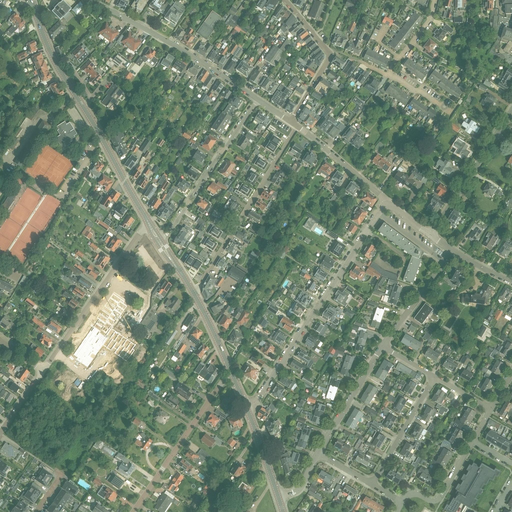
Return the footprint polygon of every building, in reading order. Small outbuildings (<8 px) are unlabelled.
[(128,2),(129,0),(128,0),(124,0),(123,0),(118,0),(116,6),(120,8),(120,9),(124,11),(128,2)] [(136,10),(140,13),(148,0),(135,0),(131,7),(134,9),(136,7),(137,8),(136,10)] [(160,13),(163,14),(166,10),(170,4),(167,2),(164,6),(162,5),(164,2),(160,0),(153,0),(149,6),(155,11),(154,12),(159,15),(160,13)] [(262,11),(267,3),(263,0),(259,0),(255,6),(262,11)] [(263,21),(269,12),(271,9),(274,11),(279,3),(276,0),(269,0),(267,3),(262,11),(257,17),(263,21)] [(450,19),(451,16),(452,12),(452,8),(451,8),(450,8),(452,1),(449,0),(445,0),(444,7),(447,7),(447,11),(448,11),(446,18),(450,19)] [(490,23),(493,23),(495,9),(493,9),(492,0),(486,0),(487,3),(485,3),(484,3),(483,8),(486,8),(486,11),(492,11),(492,16),(491,16),(490,23)] [(493,23),(492,37),(498,39),(489,54),(499,61),(503,55),(500,54),(499,56),(499,54),(496,54),(496,50),(499,50),(501,42),(508,44),(503,50),(511,56),(511,0),(502,0),(500,0),(500,2),(503,2),(503,5),(504,5),(506,5),(506,15),(507,18),(499,15),(499,10),(495,9),(493,23)] [(52,12),(60,20),(63,17),(63,18),(69,12),(68,12),(71,9),(63,1),(60,4),(59,4),(57,2),(53,6),(55,9),(54,9),(55,9),(52,12)] [(72,11),(77,15),(85,7),(86,5),(82,1),(80,2),(72,11)] [(166,10),(163,14),(166,16),(164,19),(169,22),(170,20),(176,24),(182,14),(186,8),(176,1),(174,3),(172,2),(170,4),(166,10)] [(313,6),(322,10),(324,4),(315,1),(313,6)] [(345,6),(353,9),(355,5),(347,1),(345,6)] [(455,8),(455,12),(457,12),(457,8),(459,8),(459,11),(464,11),(464,8),(465,8),(465,5),(463,5),(463,1),(455,1),(455,8)] [(188,13),(193,17),(199,8),(193,5),(188,13)] [(276,19),(284,8),(280,6),(272,18),(275,20),(276,19)] [(311,11),(320,15),(322,10),(313,6),(311,11)] [(229,15),(233,18),(235,15),(238,11),(232,7),(228,14),(229,15)] [(287,11),(284,8),(276,19),(278,20),(280,18),(281,19),(287,11)] [(411,17),(419,23),(422,19),(416,14),(417,12),(414,10),(413,12),(414,13),(411,17)] [(203,23),(196,33),(207,41),(214,30),(222,18),(212,11),(204,23),(203,23)] [(290,13),(287,11),(279,22),(283,25),(290,13)] [(309,17),(318,21),(320,15),(311,11),(309,17)] [(297,21),(290,13),(283,25),(281,28),(280,29),(284,33),(289,29),(289,28),(297,21)] [(12,25),(13,26),(20,19),(19,17),(18,15),(17,14),(16,14),(15,14),(10,19),(9,21),(11,24),(12,25)] [(223,27),(225,28),(232,19),(233,18),(229,15),(226,20),(223,23),(225,24),(223,27)] [(233,18),(232,19),(238,24),(241,26),(244,21),(235,15),(233,18)] [(415,28),(419,23),(411,17),(409,15),(408,16),(410,18),(408,21),(407,22),(415,28)] [(385,24),(390,27),(393,21),(388,18),(385,24)] [(6,33),(9,36),(11,35),(19,28),(19,29),(20,29),(22,31),(25,27),(23,25),(25,24),(25,22),(23,20),(22,21),(20,19),(13,26),(8,31),(8,32),(6,33)] [(411,33),(415,28),(407,22),(405,20),(404,21),(406,23),(404,27),(411,33)] [(52,41),(60,34),(66,27),(60,21),(53,27),(49,32),(52,41)] [(288,31),(292,36),(294,34),(296,33),(302,27),(298,22),(292,28),(288,31)] [(347,30),(352,32),(356,24),(351,22),(347,30)] [(239,33),(241,31),(243,27),(241,26),(238,24),(234,30),(239,33)] [(99,33),(105,38),(112,28),(108,25),(106,27),(105,26),(99,33)] [(433,37),(439,42),(441,39),(442,40),(445,36),(444,35),(448,31),(451,33),(453,30),(446,25),(444,28),(443,30),(440,28),(438,31),(437,29),(434,33),(435,35),(433,37)] [(408,37),(411,33),(404,27),(401,30),(398,28),(397,30),(399,32),(400,31),(408,37)] [(105,38),(111,42),(116,35),(115,34),(116,32),(112,28),(105,38)] [(193,31),(189,28),(187,32),(183,38),(181,42),(186,45),(192,35),(191,35),(193,31)] [(260,35),(262,37),(265,34),(268,30),(265,28),(260,35)] [(173,37),(180,42),(185,33),(179,29),(173,37)] [(297,44),(299,43),(298,43),(308,35),(304,30),(298,35),(300,38),(297,40),(295,42),(297,44)] [(393,34),(396,36),(404,42),(408,37),(400,31),(399,32),(397,35),(394,33),(393,34)] [(122,42),(127,47),(135,37),(130,34),(129,36),(127,35),(122,42)] [(332,44),(337,46),(342,36),(336,34),(332,44)] [(186,45),(190,48),(193,44),(197,39),(192,35),(186,45)] [(298,43),(299,43),(301,45),(304,43),(306,45),(312,40),(308,35),(298,43)] [(337,46),(343,49),(347,38),(342,36),(337,46)] [(392,41),(400,47),(404,42),(396,36),(393,39),(391,38),(390,39),(392,41)] [(127,47),(133,51),(139,44),(138,43),(139,41),(135,37),(127,47)] [(279,60),(282,57),(284,53),(289,47),(291,43),(286,39),(279,50),(273,46),(264,60),(275,67),(277,64),(279,61),(279,60)] [(351,52),(359,55),(361,50),(358,48),(360,44),(361,42),(356,40),(355,42),(355,44),(351,52)] [(427,54),(434,59),(437,54),(431,49),(435,45),(429,40),(423,47),(429,51),(427,54)] [(17,56),(19,60),(28,57),(27,55),(37,51),(34,46),(36,45),(34,42),(30,43),(29,41),(26,42),(27,45),(26,45),(28,50),(17,56)] [(311,50),(317,46),(313,41),(307,46),(311,50)] [(345,49),(351,52),(355,44),(349,41),(345,49)] [(397,51),(400,47),(392,41),(389,45),(388,44),(387,45),(389,47),(390,46),(397,51)] [(195,51),(200,55),(204,48),(203,47),(205,44),(201,42),(195,51)] [(200,55),(205,58),(213,47),(209,44),(206,49),(204,48),(200,55)] [(229,52),(232,55),(238,46),(234,44),(229,52)] [(74,58),(80,63),(88,55),(80,46),(72,54),(75,57),(74,58)] [(232,55),(237,58),(241,53),(239,52),(241,49),(238,46),(232,55)] [(310,56),(312,59),(315,55),(320,50),(317,46),(311,50),(313,52),(310,56)] [(212,62),(217,66),(223,56),(224,55),(228,48),(225,47),(222,52),(219,51),(212,62)] [(363,58),(369,61),(373,52),(373,51),(368,49),(368,48),(367,47),(365,50),(367,50),(363,58)] [(141,55),(135,64),(140,67),(144,60),(146,62),(148,59),(155,64),(158,60),(153,57),(156,53),(149,48),(146,53),(145,53),(143,55),(141,55)] [(373,52),(369,61),(374,63),(378,54),(374,52),(376,49),(374,48),(373,51),(373,52)] [(207,59),(212,62),(219,51),(217,50),(215,52),(213,50),(207,59)] [(311,59),(319,67),(324,57),(324,56),(320,50),(315,55),(312,59),(311,59)] [(113,60),(110,58),(105,64),(111,69),(114,64),(119,68),(122,63),(124,65),(124,66),(127,68),(131,63),(118,53),(113,60)] [(384,57),(386,54),(384,53),(383,56),(378,54),(374,63),(379,66),(384,57)] [(33,65),(43,60),(41,54),(32,57),(30,58),(33,65)] [(167,68),(168,69),(174,58),(168,55),(165,60),(164,59),(161,58),(157,65),(160,67),(161,65),(165,67),(165,68),(167,68)] [(217,66),(222,69),(227,62),(228,60),(223,56),(217,66)] [(331,63),(340,69),(344,62),(336,56),(331,63)] [(389,59),(384,57),(379,66),(385,68),(389,61),(390,61),(391,59),(390,58),(389,59)] [(403,66),(408,69),(413,62),(408,58),(403,66)] [(239,72),(239,73),(242,68),(243,68),(245,65),(246,66),(247,64),(248,62),(243,59),(235,70),(236,71),(236,72),(238,73),(239,72)] [(35,71),(46,66),(43,60),(33,65),(35,71)] [(173,67),(181,73),(186,66),(177,60),(173,67)] [(231,60),(224,70),(231,75),(238,64),(236,63),(233,61),(231,60)] [(309,67),(306,65),(302,63),(298,60),(297,60),(296,63),(300,66),(298,68),(300,70),(302,71),(304,69),(307,70),(305,73),(306,75),(308,75),(310,76),(310,77),(312,77),(313,78),(316,72),(311,69),(312,69),(309,67)] [(86,74),(88,76),(94,70),(91,68),(94,65),(89,61),(81,69),(86,74)] [(341,69),(344,71),(344,72),(344,73),(345,73),(345,74),(346,74),(347,74),(347,73),(348,73),(350,75),(356,67),(353,64),(352,65),(349,63),(348,64),(345,62),(341,69)] [(407,70),(412,74),(418,65),(413,62),(408,69),(407,70)] [(187,71),(196,77),(197,75),(201,69),(193,63),(189,69),(188,69),(187,71)] [(239,73),(247,78),(253,69),(252,69),(253,68),(250,65),(249,67),(248,66),(249,65),(247,64),(246,66),(245,65),(243,68),(242,68),(239,73)] [(412,74),(417,77),(423,69),(418,65),(412,74)] [(37,75),(38,77),(49,73),(46,66),(35,71),(37,75)] [(257,85),(261,88),(267,78),(268,77),(265,74),(264,76),(259,73),(261,70),(258,68),(256,71),(256,70),(249,80),(250,80),(248,82),(252,85),(254,82),(257,85)] [(417,77),(422,81),(428,73),(423,69),(417,77)] [(501,76),(510,83),(511,79),(511,72),(509,70),(509,71),(506,69),(504,73),(506,74),(505,75),(502,73),(500,76),(501,76)] [(88,81),(93,86),(101,77),(97,72),(96,73),(94,70),(88,76),(91,78),(88,81)] [(198,80),(203,83),(209,74),(204,70),(198,80)] [(428,79),(433,82),(439,74),(434,70),(428,79)] [(133,75),(126,71),(119,81),(122,84),(125,80),(128,82),(133,75)] [(335,77),(337,75),(331,71),(327,76),(333,80),(335,77)] [(362,85),(368,75),(363,72),(359,78),(357,77),(355,80),(357,81),(362,85)] [(38,77),(31,80),(33,83),(39,80),(41,79),(43,82),(51,78),(53,77),(52,74),(50,75),(49,73),(38,77)] [(202,86),(208,90),(216,78),(210,74),(204,84),(202,86)] [(433,82),(438,86),(444,77),(439,74),(433,82)] [(172,85),(174,87),(176,83),(177,83),(180,78),(177,76),(174,81),(172,85)] [(510,83),(501,76),(499,79),(502,82),(501,83),(499,82),(497,85),(498,86),(506,91),(509,88),(507,87),(510,83)] [(266,92),(274,80),(273,79),(272,79),(269,77),(267,79),(261,88),(266,92)] [(367,85),(376,91),(378,88),(377,87),(380,83),(376,81),(377,80),(374,77),(373,78),(371,81),(370,80),(367,85)] [(446,79),(444,77),(438,86),(443,89),(449,81),(446,79)] [(335,93),(338,95),(341,90),(334,85),(331,83),(330,83),(322,78),(319,83),(328,88),(330,90),(335,93)] [(276,81),(274,80),(266,92),(272,95),(278,86),(279,84),(276,82),(275,84),(274,83),(276,81)] [(217,81),(212,89),(208,96),(206,98),(209,100),(210,98),(213,95),(216,97),(218,94),(224,86),(217,81)] [(453,84),(449,81),(443,89),(448,93),(454,85),(453,84)] [(47,94),(47,95),(60,88),(59,86),(59,85),(58,83),(56,82),(50,86),(47,88),(49,91),(50,91),(49,92),(49,93),(47,94)] [(326,90),(328,88),(319,83),(315,89),(318,92),(320,89),(321,90),(320,92),(323,95),(326,90)] [(275,104),(287,88),(281,84),(277,89),(281,91),(279,93),(277,91),(271,100),(271,101),(271,102),(273,103),(274,103),(275,104)] [(101,103),(113,112),(116,108),(115,107),(118,102),(116,101),(123,93),(113,85),(107,92),(109,94),(101,103)] [(390,95),(395,88),(390,85),(385,92),(390,95)] [(453,95),(458,88),(455,86),(454,85),(448,93),(452,96),(453,95)] [(295,90),(302,95),(305,91),(304,91),(297,86),(295,90)] [(393,97),(395,99),(401,91),(396,87),(395,88),(390,95),(393,97)] [(52,96),(54,99),(56,98),(57,98),(63,94),(63,93),(62,91),(61,91),(60,88),(47,95),(46,96),(47,98),(52,95),(52,96)] [(280,107),(282,109),(287,101),(286,100),(287,98),(288,97),(289,97),(292,92),(287,88),(275,104),(276,105),(277,105),(277,106),(279,108),(280,107)] [(453,95),(458,98),(463,91),(460,89),(458,88),(453,95)] [(220,95),(227,100),(231,93),(226,90),(225,92),(223,91),(220,95)] [(319,100),(323,103),(326,98),(327,97),(324,95),(322,96),(314,91),(312,96),(319,100)] [(395,99),(400,102),(406,94),(401,91),(395,99)] [(206,98),(208,96),(204,94),(200,101),(198,105),(201,107),(206,98)] [(406,94),(400,102),(405,106),(410,98),(406,94)] [(482,105),(489,110),(492,106),(494,107),(496,104),(494,103),(497,99),(490,94),(489,95),(486,94),(480,103),(483,105),(482,105)] [(223,113),(230,117),(235,109),(236,109),(237,109),(239,111),(244,102),(242,101),(235,96),(232,100),(230,99),(228,104),(229,104),(223,113)] [(355,96),(352,100),(362,108),(365,104),(355,96)] [(412,108),(410,110),(412,111),(413,109),(413,108),(417,101),(413,99),(409,105),(412,108)] [(286,112),(289,114),(289,113),(291,113),(297,105),(289,100),(288,102),(287,101),(282,109),(283,110),(287,112),(286,112)] [(215,111),(220,103),(217,101),(211,109),(215,111)] [(417,111),(421,104),(417,101),(413,108),(413,109),(417,111)] [(420,113),(418,115),(420,116),(421,114),(425,107),(421,104),(417,111),(420,113)] [(145,111),(150,114),(154,109),(149,106),(145,111)] [(314,108),(312,106),(310,110),(305,106),(302,112),(308,116),(311,111),(312,111),(314,108)] [(39,110),(38,110),(35,108),(34,107),(27,118),(31,121),(39,110)] [(425,116),(425,115),(429,110),(425,107),(421,114),(425,116)] [(429,118),(434,111),(430,108),(429,110),(425,115),(429,117),(429,118)] [(303,123),(307,126),(313,118),(316,114),(312,111),(311,111),(308,116),(303,123)] [(433,121),(438,114),(434,111),(429,118),(429,117),(427,120),(429,121),(427,123),(429,125),(433,120),(433,121)] [(218,118),(227,124),(231,118),(230,117),(223,113),(222,112),(218,118)] [(255,119),(254,121),(256,123),(258,121),(260,122),(256,129),(257,130),(266,116),(259,112),(257,115),(254,119),(255,119)] [(297,119),(303,123),(308,116),(302,112),(297,119)] [(307,126),(311,129),(315,125),(320,118),(316,114),(313,118),(307,126)] [(433,121),(436,123),(437,123),(442,117),(438,114),(433,121)] [(271,120),(266,116),(257,130),(256,131),(258,133),(263,126),(266,128),(271,120)] [(326,116),(324,119),(317,127),(325,133),(332,124),(328,121),(327,121),(329,118),(326,116)] [(436,123),(435,125),(436,126),(438,124),(441,126),(446,119),(442,117),(437,123),(436,123)] [(215,123),(224,129),(227,124),(218,118),(215,123)] [(474,134),(476,135),(477,133),(478,134),(481,130),(480,129),(476,126),(477,124),(472,121),(472,122),(467,119),(465,123),(462,126),(467,129),(465,131),(470,134),(471,134),(472,135),(474,134)] [(14,163),(21,167),(31,152),(33,149),(35,145),(36,146),(50,126),(43,121),(29,141),(26,145),(25,148),(14,163)] [(115,130),(118,132),(121,128),(122,125),(125,127),(126,125),(124,123),(121,121),(115,130)] [(56,138),(63,151),(68,148),(67,146),(70,144),(69,143),(72,141),(71,139),(75,137),(74,136),(77,134),(74,130),(70,123),(67,125),(65,122),(57,127),(59,130),(57,131),(60,135),(56,138)] [(459,128),(451,122),(448,126),(456,132),(459,128)] [(211,128),(221,134),(224,129),(215,123),(211,128)] [(333,139),(336,141),(346,128),(340,123),(338,125),(337,128),(332,124),(325,133),(333,140),(333,139)] [(347,144),(348,142),(357,131),(351,126),(349,128),(342,137),(345,139),(343,141),(347,144)] [(177,134),(180,137),(182,134),(177,130),(174,128),(172,131),(171,131),(175,133),(176,132),(177,133),(177,134)] [(352,149),(356,152),(358,150),(357,150),(364,141),(359,138),(363,134),(359,130),(349,143),(354,147),(352,149)] [(111,140),(114,145),(122,141),(121,139),(124,137),(121,132),(117,134),(118,136),(111,140)] [(191,136),(185,132),(182,137),(188,141),(191,136)] [(237,145),(243,150),(249,141),(250,139),(253,142),(255,138),(247,133),(245,136),(245,138),(243,136),(237,145)] [(206,141),(212,146),(216,141),(209,136),(206,141)] [(278,139),(276,138),(273,136),(269,142),(277,147),(281,141),(278,139)] [(13,150),(20,141),(15,137),(8,147),(13,150)] [(129,149),(132,151),(135,146),(139,141),(135,138),(131,145),(129,149)] [(461,158),(465,161),(467,158),(470,153),(466,150),(468,147),(463,143),(464,141),(460,139),(459,141),(455,146),(456,147),(453,151),(457,153),(457,154),(462,157),(461,158)] [(139,151),(144,154),(147,149),(151,143),(146,140),(139,151)] [(122,141),(114,145),(117,151),(124,148),(124,147),(127,146),(125,143),(124,144),(122,141)] [(202,146),(209,151),(212,146),(206,141),(202,146)] [(277,148),(277,147),(269,142),(265,148),(273,154),(273,153),(277,148)] [(294,157),(300,161),(303,156),(300,154),(303,149),(295,144),(292,149),(297,153),(294,157)] [(117,151),(120,157),(127,153),(126,152),(129,150),(127,146),(124,147),(124,148),(117,151)] [(197,160),(201,163),(202,163),(203,163),(204,160),(204,159),(205,156),(203,155),(203,154),(198,150),(197,152),(195,151),(193,154),(194,155),(192,158),(196,161),(197,160)] [(400,158),(404,160),(409,152),(405,150),(400,158)] [(299,163),(297,166),(293,172),(295,174),(301,165),(304,161),(311,166),(312,163),(315,165),(318,161),(315,159),(316,157),(309,153),(308,154),(307,153),(302,160),(301,160),(299,163)] [(263,160),(264,157),(259,154),(257,157),(258,157),(254,164),(264,171),(268,163),(264,161),(263,160)] [(124,166),(130,170),(135,163),(135,164),(138,159),(132,155),(129,159),(124,166)] [(235,160),(242,165),(245,160),(238,155),(235,160)] [(377,165),(382,159),(378,155),(373,161),(377,165)] [(391,158),(392,157),(389,155),(387,158),(385,156),(382,159),(377,165),(382,169),(387,162),(391,158)] [(223,166),(236,175),(237,172),(233,169),(235,166),(234,165),(235,164),(229,161),(229,162),(227,160),(223,166)] [(446,173),(450,175),(452,171),(451,170),(450,168),(451,164),(446,161),(445,163),(440,161),(438,164),(435,168),(440,171),(445,174),(446,173)] [(101,174),(99,173),(104,166),(101,164),(100,164),(97,162),(90,171),(99,178),(101,174)] [(328,180),(334,170),(335,169),(325,162),(317,173),(318,174),(321,170),(328,174),(325,178),(328,180)] [(388,173),(390,172),(389,171),(389,170),(392,166),(387,162),(382,169),(388,173)] [(293,172),(297,166),(294,164),(291,168),(285,163),(282,169),(288,173),(291,175),(293,172)] [(135,179),(136,179),(141,173),(139,172),(141,167),(138,165),(135,169),(136,170),(131,176),(134,178),(135,179)] [(229,175),(233,178),(234,177),(236,175),(223,166),(219,172),(221,173),(221,174),(226,178),(226,177),(227,177),(229,175)] [(257,171),(251,167),(249,170),(251,171),(245,181),(253,186),(255,182),(255,181),(256,180),(259,176),(255,173),(257,171)] [(192,177),(195,179),(196,177),(198,174),(197,173),(198,172),(192,168),(190,170),(187,174),(192,177)] [(399,172),(394,179),(404,185),(405,184),(411,189),(415,182),(412,180),(414,177),(421,182),(426,185),(430,179),(425,175),(415,168),(410,174),(411,175),(409,178),(399,172)] [(82,177),(87,179),(90,173),(86,170),(82,177)] [(336,172),(334,170),(328,180),(327,182),(331,184),(333,180),(336,182),(335,185),(333,188),(337,191),(342,183),(341,182),(344,177),(337,172),(336,172)] [(275,175),(272,179),(273,179),(271,182),(277,186),(283,176),(284,177),(286,174),(280,171),(279,173),(277,172),(277,173),(276,175),(275,175)] [(162,184),(164,180),(167,176),(164,173),(158,183),(161,185),(162,184)] [(435,193),(442,197),(443,195),(444,196),(448,189),(441,184),(439,183),(440,181),(432,175),(430,178),(439,185),(437,188),(438,188),(435,193)] [(101,185),(104,186),(108,179),(103,176),(98,185),(100,186),(101,185)] [(144,179),(142,178),(137,185),(143,189),(148,182),(146,181),(148,179),(145,177),(144,179)] [(173,185),(171,188),(176,192),(178,189),(183,192),(182,192),(185,193),(187,188),(188,188),(189,188),(190,186),(190,184),(181,179),(180,178),(178,180),(180,181),(176,187),(173,185)] [(104,192),(106,193),(107,192),(112,183),(110,182),(111,181),(108,179),(104,186),(101,190),(104,192)] [(159,189),(164,191),(166,186),(168,183),(164,180),(162,184),(159,189)] [(225,186),(218,181),(216,185),(222,188),(225,191),(229,186),(228,185),(230,183),(228,182),(225,186)] [(209,194),(213,197),(214,195),(218,190),(219,191),(222,188),(216,185),(213,182),(210,187),(209,187),(207,190),(211,192),(209,194)] [(349,199),(352,201),(354,197),(353,196),(358,188),(358,187),(359,186),(353,182),(351,183),(345,191),(344,193),(347,195),(349,193),(351,195),(349,199)] [(483,195),(488,198),(490,195),(492,197),(495,193),(498,195),(501,197),(503,194),(500,192),(501,191),(497,189),(498,189),(495,187),(494,187),(489,183),(484,191),(485,192),(483,195)] [(144,196),(149,200),(154,193),(157,189),(149,184),(147,189),(148,190),(144,196)] [(238,191),(235,189),(233,192),(239,196),(241,193),(241,194),(243,195),(247,197),(252,190),(242,184),(238,191)] [(0,208),(0,211),(5,214),(8,210),(7,209),(20,190),(15,186),(0,208)] [(176,192),(171,188),(167,194),(172,197),(176,192)] [(260,196),(268,200),(270,200),(273,196),(277,198),(279,195),(269,189),(267,193),(264,190),(260,196)] [(100,204),(107,209),(111,203),(114,205),(115,202),(116,202),(120,196),(114,192),(110,198),(106,195),(104,198),(100,204)] [(363,208),(364,207),(371,196),(366,192),(361,200),(364,202),(360,206),(363,208)] [(441,208),(444,204),(439,201),(440,198),(434,194),(432,197),(434,198),(428,208),(429,208),(428,210),(430,211),(430,213),(432,214),(434,214),(436,215),(437,213),(440,208),(441,208)] [(237,209),(237,208),(239,204),(235,202),(237,199),(232,196),(230,199),(232,200),(226,210),(233,214),(236,210),(236,209),(237,209)] [(366,209),(367,209),(369,205),(371,207),(375,201),(376,201),(377,200),(377,198),(376,198),(375,198),(371,196),(364,207),(366,209)] [(350,206),(353,207),(356,203),(358,200),(358,199),(355,198),(350,206)] [(154,208),(156,209),(159,205),(160,205),(161,203),(155,199),(151,205),(151,206),(152,207),(153,208),(154,208)] [(198,211),(203,214),(205,211),(206,212),(207,213),(211,208),(209,207),(211,204),(205,200),(204,201),(201,200),(197,205),(200,207),(198,211)] [(262,209),(263,210),(267,205),(258,200),(255,205),(262,209)] [(465,203),(467,211),(474,210),(472,201),(465,203)] [(114,214),(120,218),(122,216),(127,209),(120,204),(119,206),(118,206),(116,209),(117,209),(115,212),(116,212),(114,214)] [(171,204),(169,207),(164,204),(158,212),(160,213),(158,216),(162,219),(165,222),(167,219),(169,215),(170,216),(170,215),(171,215),(173,212),(172,212),(173,211),(172,211),(175,207),(171,204)] [(355,215),(363,219),(367,214),(359,209),(357,208),(353,213),(355,215)] [(454,228),(455,228),(462,217),(458,215),(459,213),(455,210),(448,221),(452,224),(451,225),(451,226),(454,228)] [(261,222),(264,218),(261,216),(256,214),(255,215),(250,212),(247,217),(257,223),(259,220),(261,222)] [(352,220),(359,225),(363,219),(355,215),(352,220)] [(123,227),(125,228),(126,226),(128,227),(129,226),(130,227),(131,225),(131,224),(131,223),(132,223),(134,221),(133,221),(133,220),(128,216),(123,223),(121,226),(123,227)] [(108,226),(111,228),(112,226),(110,225),(112,222),(107,218),(103,223),(108,226)] [(199,231),(205,222),(198,218),(196,222),(199,224),(196,229),(199,231)] [(109,228),(100,221),(97,224),(107,231),(109,228)] [(345,226),(343,228),(353,235),(357,228),(351,225),(347,222),(346,222),(345,225),(344,225),(345,226)] [(422,251),(385,223),(379,232),(412,256),(403,280),(413,284),(422,260),(419,259),(422,251)] [(474,240),(476,241),(482,232),(481,231),(483,229),(478,226),(474,223),(470,229),(473,231),(469,236),(470,237),(469,238),(473,241),(474,240)] [(81,234),(89,240),(92,235),(89,232),(91,229),(87,226),(81,234)] [(189,242),(189,241),(193,235),(191,233),(192,230),(185,226),(183,229),(183,228),(182,228),(180,231),(180,233),(179,235),(189,242)] [(212,226),(208,233),(212,236),(213,237),(214,237),(218,239),(222,232),(212,226)] [(247,231),(253,235),(254,234),(255,232),(255,231),(257,228),(254,226),(252,229),(249,228),(247,231)] [(237,230),(234,236),(243,241),(246,236),(248,233),(244,231),(242,234),(237,230)] [(483,245),(490,250),(492,246),(493,247),(495,243),(498,245),(499,244),(502,238),(498,235),(496,238),(489,233),(486,237),(488,238),(483,245)] [(103,237),(117,247),(121,241),(115,237),(113,240),(113,239),(112,241),(111,240),(111,239),(107,236),(105,235),(103,237)] [(189,242),(189,241),(189,242),(179,235),(177,237),(175,237),(174,239),(174,241),(173,243),(176,246),(177,244),(182,247),(182,246),(185,248),(189,242)] [(107,248),(113,252),(117,247),(103,237),(101,240),(107,244),(108,243),(109,244),(109,245),(107,248)] [(206,247),(207,247),(206,248),(208,249),(208,248),(212,251),(217,244),(207,238),(202,245),(200,244),(199,246),(204,249),(206,247)] [(261,245),(265,247),(269,241),(265,238),(261,245)] [(228,245),(236,251),(237,249),(240,251),(243,246),(236,242),(236,243),(231,240),(228,245)] [(330,252),(338,257),(345,247),(337,241),(330,252)] [(498,254),(506,258),(511,248),(511,241),(510,245),(506,242),(498,254)] [(369,244),(366,249),(375,255),(376,253),(373,252),(375,248),(369,244)] [(225,251),(233,256),(236,251),(228,245),(225,250),(225,251)] [(362,254),(369,259),(371,255),(373,257),(375,255),(366,249),(362,254)] [(184,263),(190,267),(190,268),(191,267),(197,258),(196,258),(198,255),(192,251),(190,254),(189,255),(184,263)] [(95,256),(105,264),(109,259),(103,254),(100,258),(98,257),(99,256),(96,254),(95,256)] [(95,264),(102,269),(105,264),(95,256),(93,259),(94,260),(93,263),(95,264)] [(320,259),(321,260),(323,261),(332,267),(335,262),(326,256),(325,258),(322,256),(320,259)] [(191,267),(196,271),(199,268),(200,266),(202,262),(197,258),(191,267)] [(232,267),(233,266),(230,264),(229,266),(226,265),(228,263),(220,258),(218,261),(224,265),(224,266),(225,267),(225,266),(227,268),(228,267),(230,269),(232,267)] [(323,261),(321,260),(318,265),(329,272),(332,267),(323,261)] [(222,271),(225,267),(224,266),(224,265),(218,261),(215,266),(222,271)] [(382,276),(397,281),(399,276),(385,271),(373,261),(370,266),(376,271),(381,275),(382,276)] [(66,263),(63,267),(66,269),(67,268),(68,269),(75,273),(74,274),(78,277),(78,276),(79,276),(81,273),(77,270),(70,266),(66,263)] [(95,278),(96,279),(98,277),(97,276),(99,273),(92,269),(94,267),(90,265),(88,269),(86,273),(89,274),(89,275),(95,279),(95,278)] [(235,268),(245,275),(246,275),(248,272),(237,265),(235,268)] [(352,270),(350,274),(351,274),(350,276),(355,279),(356,278),(360,280),(362,275),(364,276),(366,274),(364,272),(359,269),(360,269),(355,266),(352,270)] [(372,276),(376,271),(370,266),(370,267),(366,273),(372,276)] [(230,269),(229,272),(226,276),(239,284),(245,275),(235,268),(232,267),(230,269)] [(316,273),(325,279),(328,274),(319,269),(319,268),(318,268),(316,271),(317,272),(316,273)] [(455,285),(459,288),(464,278),(459,275),(460,273),(456,270),(450,280),(456,283),(455,285)] [(378,280),(381,275),(376,271),(372,276),(374,277),(374,276),(377,278),(376,279),(378,280)] [(313,277),(322,283),(325,279),(316,273),(315,275),(312,272),(310,275),(313,277)] [(63,279),(72,285),(74,282),(65,276),(65,277),(63,275),(61,277),(60,278),(63,280),(63,279)] [(209,275),(205,282),(212,286),(216,280),(209,275)] [(219,287),(224,279),(220,277),(215,285),(219,287)] [(81,278),(78,283),(81,285),(88,289),(90,287),(91,286),(91,285),(91,284),(85,279),(85,280),(81,278)] [(34,282),(44,290),(47,286),(41,282),(40,283),(36,279),(34,282)] [(309,285),(307,284),(306,286),(307,287),(308,287),(309,288),(307,291),(313,294),(315,295),(317,292),(316,292),(320,286),(316,284),(317,283),(313,280),(310,286),(309,285)] [(152,295),(153,296),(154,296),(156,292),(161,295),(164,297),(167,293),(166,292),(171,285),(165,281),(162,286),(159,290),(156,288),(153,293),(152,295)] [(203,293),(202,293),(206,300),(213,295),(210,289),(210,288),(211,289),(213,287),(212,286),(205,282),(202,286),(202,292),(203,293)] [(7,284),(4,290),(10,293),(13,287),(7,284)] [(243,290),(246,292),(247,290),(247,291),(249,289),(245,286),(241,284),(239,287),(243,290)] [(390,289),(389,290),(393,291),(400,294),(402,288),(397,286),(395,285),(395,286),(394,288),(391,286),(390,289)] [(465,302),(485,304),(487,304),(488,299),(493,289),(485,285),(480,295),(475,294),(475,297),(466,295),(465,302)] [(72,292),(81,298),(82,298),(83,298),(84,296),(83,296),(85,293),(76,287),(72,292)] [(386,287),(385,290),(389,291),(388,295),(387,296),(391,297),(398,300),(400,294),(393,291),(389,290),(390,289),(386,287)] [(503,301),(504,300),(507,293),(508,294),(510,290),(505,287),(500,296),(498,299),(503,301)] [(335,300),(346,307),(347,304),(344,303),(350,294),(344,291),(342,294),(339,291),(336,295),(337,295),(336,296),(337,297),(335,300)] [(78,303),(73,299),(74,298),(65,292),(62,295),(71,301),(68,304),(75,308),(76,308),(77,306),(77,305),(78,303)] [(381,292),(380,295),(387,297),(385,302),(389,304),(395,306),(398,300),(387,296),(388,295),(381,292)] [(93,327),(73,355),(77,357),(76,359),(87,367),(93,359),(90,356),(92,353),(95,355),(103,345),(111,351),(113,347),(116,350),(114,353),(127,362),(134,350),(133,349),(135,345),(111,328),(127,306),(123,303),(124,301),(113,293),(105,305),(102,309),(91,326),(93,327)] [(227,293),(223,299),(228,302),(232,296),(227,293)] [(299,303),(306,308),(308,305),(308,304),(311,299),(307,297),(308,296),(305,294),(299,303)] [(168,307),(175,312),(179,306),(178,305),(181,302),(174,298),(171,302),(168,300),(165,304),(168,307)] [(273,300),(270,305),(275,308),(277,305),(280,307),(282,304),(277,301),(276,302),(273,300)] [(286,315),(291,318),(294,313),(300,317),(305,309),(296,303),(294,302),(293,304),(286,315)] [(376,303),(374,308),(377,309),(376,314),(375,314),(382,317),(384,311),(381,309),(381,308),(378,307),(379,304),(376,303)] [(211,308),(214,315),(221,312),(220,310),(223,308),(220,304),(211,308)] [(426,304),(420,312),(427,317),(428,318),(434,310),(426,304)] [(267,309),(276,315),(278,310),(276,309),(275,308),(270,305),(267,309)] [(326,310),(336,317),(338,315),(340,316),(344,311),(337,307),(336,309),(330,305),(326,310)] [(232,316),(237,320),(240,315),(241,315),(244,310),(239,306),(236,311),(235,311),(232,316)] [(59,315),(66,320),(71,314),(63,308),(62,310),(58,307),(56,310),(60,313),(59,315)] [(151,309),(141,324),(146,327),(150,320),(155,313),(156,312),(151,309)] [(343,313),(351,319),(354,314),(346,309),(343,313)] [(236,322),(241,326),(244,322),(246,323),(249,319),(247,318),(249,314),(244,310),(236,322)] [(336,317),(326,310),(323,315),(322,318),(328,322),(329,319),(332,321),(331,322),(336,326),(339,321),(335,318),(336,317)] [(495,318),(498,320),(499,319),(503,313),(498,310),(494,316),(496,317),(495,318)] [(415,319),(422,324),(427,317),(420,312),(415,319)] [(155,313),(150,320),(155,323),(160,316),(155,313)] [(373,320),(380,323),(382,317),(375,314),(375,315),(373,320)] [(183,334),(186,336),(189,333),(189,332),(190,330),(197,320),(190,315),(183,325),(188,329),(186,331),(186,330),(183,334)] [(219,324),(226,329),(232,321),(224,316),(219,324)] [(0,323),(0,325),(6,330),(8,327),(11,330),(14,325),(11,322),(9,324),(5,321),(8,319),(5,317),(3,319),(0,323)] [(261,317),(257,324),(260,325),(260,326),(263,327),(267,321),(264,319),(261,317)] [(283,328),(290,333),(293,327),(291,325),(292,323),(284,317),(280,322),(285,325),(283,328)] [(47,326),(51,329),(57,334),(61,328),(55,323),(56,321),(51,318),(50,320),(51,321),(47,326)] [(373,322),(371,327),(378,329),(380,323),(373,320),(373,322)] [(36,324),(42,329),(45,325),(39,321),(36,324)] [(326,325),(324,327),(318,323),(314,329),(320,333),(319,335),(323,337),(329,327),(326,325)] [(258,324),(253,331),(257,334),(262,327),(258,324)] [(359,338),(366,340),(368,334),(362,332),(358,330),(359,327),(354,325),(352,330),(357,332),(357,333),(361,334),(359,338)] [(191,341),(196,346),(199,341),(197,340),(199,337),(199,336),(201,333),(198,331),(196,329),(190,337),(189,338),(188,339),(190,340),(189,341),(190,342),(191,341)] [(164,342),(168,345),(172,338),(174,335),(177,332),(173,330),(164,342)] [(227,341),(236,347),(243,336),(234,330),(227,341)] [(272,334),(284,341),(287,336),(278,330),(276,333),(273,331),(272,334)] [(43,344),(47,347),(48,347),(49,346),(50,345),(50,344),(52,341),(47,338),(48,337),(42,333),(41,336),(43,337),(39,342),(43,345),(43,344)] [(272,340),(281,346),(284,341),(272,334),(271,336),(273,338),(272,340)] [(310,335),(307,340),(318,347),(318,346),(321,342),(318,340),(310,335)] [(402,342),(409,347),(414,339),(406,335),(402,342)] [(357,344),(364,346),(366,340),(359,338),(359,339),(357,344)] [(409,347),(417,351),(422,344),(414,339),(409,347)] [(312,349),(315,351),(316,348),(319,350),(320,348),(318,347),(307,340),(304,344),(312,349)] [(355,350),(362,353),(364,346),(357,344),(353,342),(354,341),(350,340),(349,345),(356,347),(355,350)] [(265,342),(260,351),(269,357),(275,348),(265,342)] [(176,351),(181,355),(186,346),(181,343),(176,351)] [(242,348),(250,353),(252,350),(248,347),(248,346),(245,344),(242,348)] [(34,352),(41,357),(44,352),(34,345),(33,348),(35,349),(35,350),(34,352)] [(194,354),(200,359),(202,356),(205,352),(207,353),(209,351),(208,349),(204,346),(204,347),(202,345),(196,351),(197,351),(195,353),(194,354)] [(328,351),(333,355),(337,350),(332,346),(328,351)] [(499,352),(498,353),(504,356),(505,356),(508,358),(511,352),(505,348),(502,346),(499,352)] [(425,356),(431,359),(435,352),(433,351),(433,349),(430,347),(425,356)] [(442,352),(443,350),(438,348),(437,350),(436,349),(435,352),(431,359),(436,362),(442,353),(442,352)] [(307,366),(311,368),(314,362),(309,359),(308,360),(306,358),(307,358),(309,356),(308,355),(308,354),(301,350),(296,356),(304,361),(308,364),(307,366)] [(107,353),(103,360),(108,363),(112,355),(107,353)] [(323,359),(329,362),(333,356),(327,353),(323,359)] [(347,357),(345,362),(352,364),(354,358),(347,356),(347,357)] [(443,366),(449,370),(453,363),(450,361),(451,359),(448,357),(447,359),(443,366)] [(256,364),(261,368),(264,363),(260,360),(258,359),(255,364),(256,364)] [(290,366),(300,372),(302,368),(305,370),(307,367),(304,365),(303,366),(294,360),(290,366)] [(449,370),(454,373),(458,366),(460,364),(454,360),(453,363),(449,370)] [(494,366),(501,370),(505,364),(498,360),(494,366)] [(380,368),(388,373),(392,365),(385,361),(380,368)] [(201,370),(205,365),(200,362),(194,372),(198,375),(201,370)] [(345,363),(343,368),(350,370),(352,364),(345,362),(345,363)] [(19,373),(26,377),(27,377),(28,377),(29,375),(28,374),(30,372),(19,365),(18,367),(16,368),(15,370),(19,373)] [(207,374),(204,379),(209,383),(211,380),(216,374),(217,374),(219,371),(210,365),(208,367),(205,365),(202,371),(207,374)] [(241,372),(254,380),(257,376),(255,375),(257,372),(246,365),(241,372)] [(461,377),(469,382),(473,375),(469,373),(472,368),(469,366),(466,371),(465,370),(461,377)] [(491,372),(498,376),(501,370),(494,366),(493,369),(491,368),(489,370),(491,372)] [(166,368),(164,371),(177,380),(179,377),(166,368)] [(343,369),(341,374),(348,377),(350,370),(343,368),(343,369)] [(376,376),(383,381),(388,373),(380,368),(376,376)] [(25,379),(26,377),(19,373),(16,377),(23,382),(24,382),(25,380),(25,379)] [(493,377),(486,373),(484,377),(487,379),(484,384),(491,388),(494,383),(491,381),(493,377)] [(289,388),(291,390),(296,383),(293,381),(292,382),(283,376),(280,382),(289,388)] [(308,384),(310,386),(313,382),(304,376),(302,380),(308,384)] [(331,386),(338,388),(340,382),(337,381),(338,378),(331,376),(329,382),(332,383),(331,386)] [(403,380),(401,382),(414,390),(417,385),(414,383),(414,382),(414,381),(412,379),(411,380),(408,385),(406,383),(406,382),(403,380)] [(9,388),(16,393),(19,388),(19,387),(17,385),(16,386),(12,383),(9,381),(6,386),(9,388)] [(175,392),(187,400),(191,394),(188,392),(190,389),(179,382),(177,385),(179,386),(176,390),(177,390),(175,392)] [(407,393),(411,395),(414,390),(401,382),(400,385),(403,387),(401,391),(406,394),(407,393)] [(481,390),(487,394),(491,388),(484,384),(481,390)] [(275,389),(285,396),(286,394),(283,393),(285,390),(278,385),(275,389)] [(366,393),(373,397),(378,389),(370,385),(366,393)] [(330,387),(329,392),(336,394),(338,388),(331,386),(330,387)] [(7,393),(0,387),(0,396),(9,403),(13,397),(7,393)] [(259,388),(254,394),(257,397),(262,390),(259,388)] [(272,394),(279,399),(280,397),(282,399),(283,396),(284,397),(285,396),(275,389),(272,394)] [(435,395),(442,399),(444,396),(446,397),(448,395),(438,389),(435,395)] [(147,395),(158,402),(160,398),(152,393),(153,392),(150,391),(147,395)] [(328,394),(326,398),(333,401),(336,394),(329,392),(328,394)] [(166,403),(174,408),(179,402),(171,397),(172,395),(169,393),(166,397),(164,400),(167,403),(166,403)] [(361,400),(369,405),(373,397),(366,393),(361,400)] [(388,397),(404,406),(407,401),(401,397),(399,400),(397,398),(396,399),(389,395),(388,397)] [(439,404),(441,405),(444,400),(442,399),(435,395),(432,400),(439,404)] [(221,404),(227,408),(232,402),(225,397),(223,396),(219,402),(221,404)] [(147,399),(155,405),(157,402),(149,397),(147,399)] [(401,412),(404,406),(388,397),(386,399),(394,403),(394,404),(396,405),(394,408),(393,410),(400,414),(401,412)] [(297,404),(303,408),(307,401),(301,398),(297,404)] [(464,415),(473,419),(477,413),(472,410),(474,407),(466,402),(464,406),(468,408),(464,415)] [(507,402),(503,408),(511,413),(511,403),(511,405),(507,402)] [(261,418),(265,420),(268,415),(270,416),(272,412),(276,407),(271,404),(268,408),(266,410),(263,408),(257,416),(261,419),(261,418)] [(293,411),(298,414),(303,408),(297,404),(293,411)] [(313,409),(323,412),(326,406),(319,404),(318,406),(315,405),(314,407),(313,409)] [(440,409),(444,412),(446,413),(449,410),(442,406),(441,407),(437,405),(436,407),(440,409)] [(385,419),(394,424),(397,419),(390,415),(388,414),(390,410),(385,407),(384,408),(383,410),(383,411),(384,412),(383,414),(387,416),(385,419)] [(431,416),(431,417),(433,418),(437,412),(435,411),(428,407),(425,412),(431,416)] [(499,414),(506,418),(507,415),(511,417),(511,413),(503,408),(499,414)] [(162,424),(163,425),(165,423),(164,421),(166,418),(167,419),(169,417),(168,416),(161,411),(162,410),(160,409),(153,418),(162,424)] [(356,409),(351,417),(358,421),(361,416),(365,418),(366,416),(363,414),(356,409)] [(316,411),(314,416),(321,418),(323,412),(316,410),(316,411)] [(307,415),(306,416),(309,417),(309,418),(309,419),(309,420),(310,421),(311,421),(312,422),(319,425),(321,418),(314,416),(311,415),(311,413),(308,412),(307,415)] [(421,418),(428,422),(431,417),(431,416),(425,412),(421,418)] [(209,424),(214,427),(218,423),(220,424),(221,422),(223,422),(225,419),(220,416),(218,419),(211,414),(209,417),(210,417),(206,422),(205,424),(208,426),(209,424)] [(454,422),(463,427),(464,424),(469,426),(473,419),(464,415),(460,421),(456,419),(454,422)] [(228,419),(232,429),(237,426),(238,428),(239,428),(242,427),(242,426),(237,416),(232,419),(231,417),(228,419)] [(346,425),(354,429),(358,421),(351,417),(346,425)] [(372,424),(378,427),(378,428),(379,425),(383,427),(384,426),(390,430),(394,424),(385,419),(385,420),(384,419),(381,424),(380,423),(379,424),(374,421),(372,424)] [(272,436),(274,438),(279,436),(277,433),(281,432),(278,426),(281,424),(278,420),(275,422),(272,424),(273,425),(268,428),(270,431),(270,432),(272,436)] [(452,435),(461,440),(465,433),(461,431),(463,427),(454,422),(452,426),(454,427),(450,434),(452,435)] [(302,434),(309,436),(311,430),(307,429),(308,426),(298,423),(297,427),(301,428),(300,429),(303,430),(302,434)] [(417,425),(414,430),(421,434),(424,429),(417,425)] [(423,436),(421,434),(414,430),(411,436),(415,439),(415,440),(417,441),(420,442),(423,436)] [(496,435),(497,433),(496,432),(495,432),(491,430),(489,434),(488,434),(486,437),(487,437),(486,440),(491,443),(496,435)] [(144,450),(145,451),(152,442),(146,438),(147,437),(143,432),(140,434),(145,440),(143,443),(137,440),(134,443),(140,447),(140,448),(141,448),(140,449),(144,451),(144,450)] [(373,437),(383,443),(386,437),(376,432),(373,437)] [(201,440),(210,447),(214,442),(219,446),(223,442),(215,436),(213,440),(206,434),(201,440)] [(302,435),(300,440),(307,443),(309,436),(302,434),(302,435)] [(442,443),(451,448),(453,444),(457,447),(461,440),(452,435),(448,442),(444,439),(442,443)] [(501,438),(496,435),(491,443),(496,446),(501,438)] [(372,445),(379,449),(383,443),(373,437),(370,443),(368,442),(366,445),(371,447),(372,445)] [(501,437),(501,438),(496,446),(501,448),(506,439),(501,437)] [(226,443),(232,448),(236,443),(230,438),(226,443)] [(102,441),(98,439),(93,446),(97,448),(102,441)] [(296,440),(296,441),(299,443),(298,446),(305,449),(307,443),(300,440),(296,439),(296,440)] [(342,450),(345,444),(342,443),(342,442),(338,439),(334,446),(342,450)] [(511,446),(511,442),(506,439),(501,448),(506,451),(508,447),(511,449),(511,446)] [(21,456),(25,458),(27,454),(20,449),(19,451),(12,446),(11,447),(5,443),(1,449),(14,458),(17,453),(19,454),(18,455),(21,457),(21,456)] [(105,451),(105,450),(115,458),(118,454),(103,443),(100,447),(105,451)] [(356,460),(362,463),(366,455),(363,453),(363,452),(360,451),(364,444),(361,443),(357,450),(356,452),(358,453),(359,454),(356,460)] [(404,448),(411,452),(412,449),(415,450),(416,447),(414,446),(414,447),(407,443),(404,448)] [(441,455),(449,460),(453,454),(449,451),(451,448),(442,443),(440,446),(444,449),(441,455)] [(344,453),(348,455),(352,448),(345,444),(342,450),(345,452),(344,453)] [(407,458),(410,460),(414,454),(411,452),(404,448),(400,454),(407,458)] [(185,455),(186,455),(193,461),(195,463),(198,459),(202,462),(204,460),(205,458),(206,459),(208,456),(205,454),(203,457),(200,454),(199,456),(197,455),(197,456),(190,450),(188,453),(187,452),(186,453),(185,454),(185,455)] [(280,456),(286,474),(292,472),(289,463),(293,462),(297,463),(300,454),(294,452),(292,458),(291,458),(287,452),(280,456)] [(118,468),(120,469),(119,472),(124,475),(127,477),(128,475),(129,476),(135,467),(129,463),(131,461),(120,453),(117,457),(123,461),(122,462),(118,468)] [(362,463),(367,466),(371,460),(369,459),(370,457),(366,455),(362,463)] [(435,465),(439,468),(441,465),(445,467),(449,460),(441,455),(437,462),(433,460),(430,463),(435,465)] [(178,464),(178,465),(184,470),(182,472),(188,476),(190,474),(189,473),(193,467),(182,459),(181,462),(179,462),(178,464)] [(38,473),(39,474),(49,481),(49,480),(50,481),(52,478),(51,477),(52,475),(48,472),(50,469),(41,463),(39,466),(41,468),(38,473)] [(229,473),(237,478),(242,470),(243,471),(244,472),(247,468),(239,463),(237,466),(234,464),(232,467),(233,468),(229,473)] [(483,465),(481,468),(474,464),(457,494),(459,495),(456,500),(454,498),(446,511),(455,511),(462,501),(471,506),(488,477),(493,480),(497,473),(483,465)] [(419,480),(425,483),(430,474),(427,472),(428,470),(422,466),(421,468),(417,474),(421,476),(419,480)] [(387,478),(392,481),(396,474),(394,473),(395,470),(392,468),(391,471),(387,478)] [(324,480),(328,474),(322,471),(322,472),(320,471),(312,484),(315,485),(318,479),(323,482),(324,480)] [(392,481),(398,484),(400,481),(402,482),(407,474),(402,471),(401,473),(398,472),(396,474),(392,481)] [(167,489),(172,493),(174,491),(175,492),(178,488),(176,487),(183,477),(178,473),(174,479),(174,478),(172,481),(173,481),(167,489)] [(425,483),(431,486),(435,480),(438,475),(435,473),(433,476),(430,474),(425,483)] [(31,479),(34,481),(33,482),(39,486),(40,484),(41,484),(45,486),(46,484),(47,485),(49,482),(48,481),(49,481),(39,474),(36,478),(32,476),(31,479)] [(324,480),(323,482),(322,485),(327,488),(326,490),(328,492),(334,482),(332,481),(334,478),(328,474),(324,480)] [(115,475),(110,483),(119,489),(124,482),(115,475)] [(93,482),(99,487),(102,482),(96,478),(93,482)] [(66,481),(64,484),(65,485),(63,488),(65,490),(74,496),(78,489),(73,486),(75,483),(70,480),(69,483),(66,481)] [(32,486),(29,491),(38,497),(38,496),(39,497),(41,494),(40,493),(41,492),(36,489),(38,486),(33,483),(31,485),(32,486)] [(237,493),(244,497),(249,490),(245,488),(246,487),(242,485),(241,484),(236,492),(237,493)] [(312,484),(309,490),(315,493),(318,488),(312,484)] [(335,496),(338,491),(341,486),(338,484),(334,490),(335,490),(332,495),(335,496)] [(105,497),(111,502),(116,495),(110,491),(110,490),(107,488),(103,485),(96,495),(104,500),(105,497)] [(343,492),(349,495),(352,489),(347,485),(343,492)] [(349,495),(346,499),(349,501),(351,497),(354,499),(354,498),(358,492),(352,489),(349,495)] [(58,495),(67,502),(70,504),(71,502),(68,500),(71,496),(62,490),(58,495)] [(432,496),(428,490),(423,494),(426,500),(432,496)] [(38,497),(29,491),(27,494),(24,492),(21,496),(27,501),(29,499),(34,502),(35,501),(35,502),(38,499),(37,498),(38,497)] [(159,511),(164,511),(165,511),(164,510),(166,507),(165,506),(170,499),(163,494),(157,503),(158,503),(155,509),(159,511)] [(58,495),(55,500),(63,507),(67,502),(58,495)] [(364,502),(361,506),(368,509),(373,501),(366,497),(364,502)] [(20,502),(16,507),(23,511),(26,511),(29,509),(26,507),(28,504),(22,500),(21,503),(20,502)] [(55,500),(51,506),(60,511),(63,507),(55,500)] [(349,511),(351,511),(352,511),(358,502),(355,500),(350,509),(350,510),(349,511)] [(373,511),(375,510),(379,504),(373,501),(368,509),(371,511),(370,511),(373,511)] [(239,511),(238,511),(241,511),(243,510),(245,505),(241,502),(237,508),(240,509),(239,511)]
